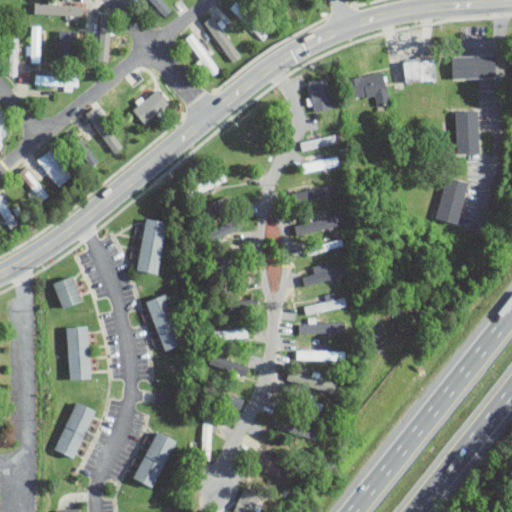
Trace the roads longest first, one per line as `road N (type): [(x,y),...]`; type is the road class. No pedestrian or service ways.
road 1 (tertiary): [(511,1),(404,13),(319,40),(86,222),(0,276)]
road 2 (motorway): [(511,313),(352,511)]
road 3 (residential): [(213,0),(44,134)]
road 4 (motorway): [(412,511),(511,390)]
road 5 (residential): [(214,116),(111,0)]
